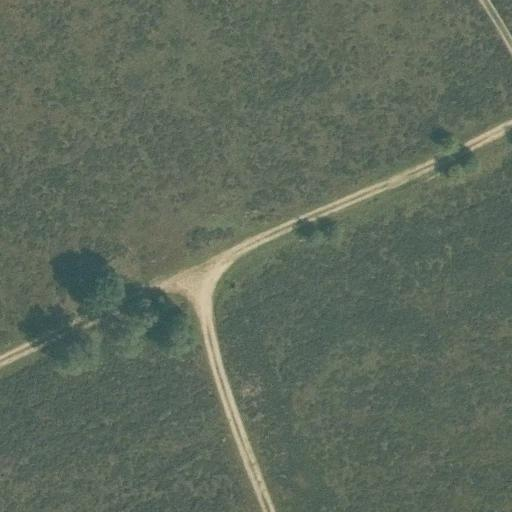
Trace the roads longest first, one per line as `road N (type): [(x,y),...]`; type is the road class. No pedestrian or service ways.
road 1 (track): [(192,271),(511,130)]
road 2 (track): [(265,511),(206,339),(192,271)]
road 3 (track): [(0,361),(192,271)]
